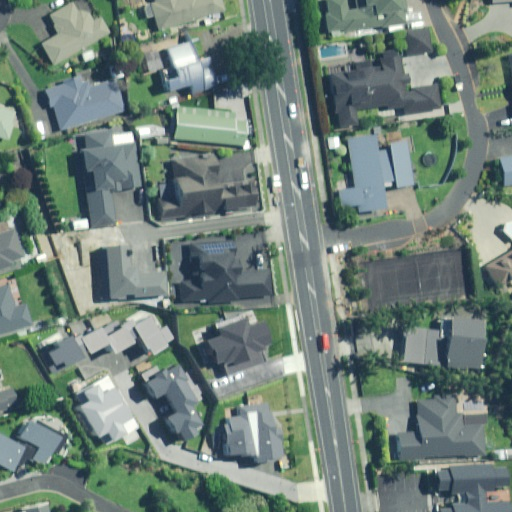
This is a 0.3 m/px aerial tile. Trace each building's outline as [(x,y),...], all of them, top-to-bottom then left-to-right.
[(149,0),(150,4),(139,7),(143,19),(149,17),(154,32),(220,11),(216,0),(149,0)] [(402,10),(395,11),(393,0),(354,0),(355,5),(355,9),(346,11),(345,1),(317,5),(321,33),(336,31),(337,35),(397,26),(404,25),(402,10)] [(54,36),(37,46),(49,68),(108,35),(98,17),(93,20),(85,7),(75,13),(69,2),(45,16),(49,24),(47,25),(54,36)] [(428,55),(425,30),(400,32),(403,58),(428,55)] [(161,77),(165,89),(188,83),(191,93),(216,86),(207,54),(193,58),(188,40),(164,47),(172,74),(161,77)] [(155,47),(142,51),(148,71),(161,67),(155,47)] [(81,52),(84,61),(93,58),(90,49),(81,52)] [(507,81),(504,82),(511,127),(511,52),(502,54),(507,81)] [(353,67),(353,70),(339,72),(339,70),(322,73),(322,75),(329,113),(332,113),(334,127),(357,123),(355,113),(381,109),(383,120),(437,114),(432,85),(408,89),(408,92),(403,93),(403,90),(402,86),(405,86),(402,69),(398,70),(396,56),(375,60),(376,66),(370,67),(370,64),(353,67)] [(79,82),(77,74),(55,81),(56,84),(40,88),(45,107),(49,106),(56,132),(61,130),(123,112),(114,79),(89,86),(87,79),(79,82)] [(243,113),(231,112),(172,106),(169,139),(240,146),(243,113)] [(0,138),(6,140),(13,113),(0,109),(0,138)] [(69,231),(84,229),(112,224),(109,192),(138,187),(131,142),(122,131),(108,133),(107,130),(77,135),(79,148),(74,149),(80,182),(77,182),(83,218),(67,221),(69,231)] [(341,139),(349,188),(332,191),(335,209),(352,207),(353,213),(378,209),(374,183),(387,181),(388,188),(409,185),(402,140),(381,143),(382,149),(368,151),(366,135),(341,139)] [(511,153),(492,157),(498,188),(511,185),(511,153)] [(218,183),(215,154),(164,160),(167,180),(150,182),(155,219),(253,207),(250,180),(218,183)] [(511,215),(510,213),(494,229),(511,247),(479,268),(491,290),(509,278),(511,283),(511,215)] [(0,269),(12,265),(10,262),(20,259),(9,229),(0,232),(0,269)] [(231,238),(186,241),(186,246),(168,247),(171,296),(176,296),(177,306),(265,301),(264,270),(233,272),(231,238)] [(124,262),(124,246),(93,247),(93,251),(78,251),(79,273),(94,272),(95,301),(163,298),(162,272),(130,273),(129,261),(124,262)] [(14,299),(8,301),(3,285),(0,285),(0,334),(28,326),(21,304),(16,305),(14,299)] [(209,339),(207,315),(177,318),(179,342),(209,339)] [(395,363),(423,365),(423,367),(456,370),(469,370),(469,368),(476,368),(476,357),(469,357),(471,321),(433,318),(432,331),(397,329),(395,363)] [(254,362),(242,330),(199,346),(206,365),(217,395),(244,385),(238,368),(254,362)] [(0,411),(11,408),(5,388),(0,389),(0,411)] [(485,452),(484,428),(476,428),(476,425),(462,425),(462,411),(450,411),(449,400),(449,394),(427,395),(427,398),(409,399),(410,435),(380,436),(381,462),(391,461),(477,458),(477,452),(485,452)] [(500,419),(500,405),(491,405),(491,419),(500,419)] [(0,469),(7,473),(11,466),(20,471),(24,464),(39,471),(43,463),(57,437),(21,418),(9,441),(0,436),(0,469)] [(439,510),(426,510),(425,511),(510,511),(510,502),(478,504),(478,495),(488,495),(487,489),(497,488),(496,468),(483,469),(483,465),(441,467),(441,470),(427,471),(428,492),(442,491),(442,496),(447,496),(447,504),(439,505),(439,510)]
